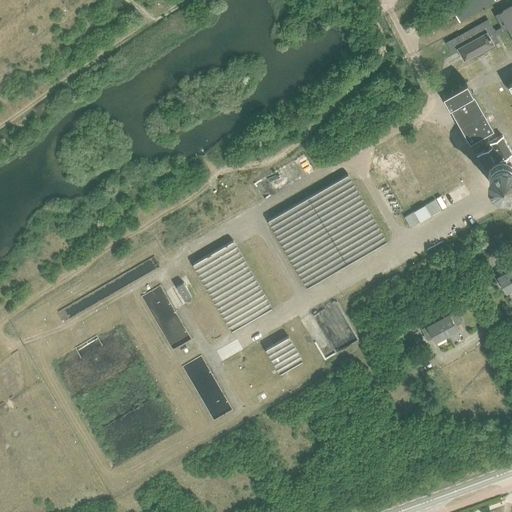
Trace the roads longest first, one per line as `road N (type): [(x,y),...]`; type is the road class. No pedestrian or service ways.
road 1 (track): [(0,321),(205,183),(293,145),(376,62),(384,43),(375,20),(387,3)]
road 2 (track): [(179,0),(0,125)]
